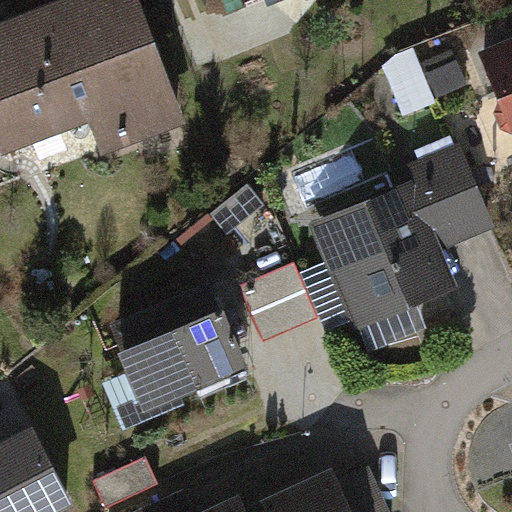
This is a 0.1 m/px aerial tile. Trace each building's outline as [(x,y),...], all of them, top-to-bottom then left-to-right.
[(64,0),(0,23),(0,159),(80,131),(92,164),(177,133),(129,0),(64,0)] [(511,37),(471,55),(510,145),(511,143),(511,37)] [(426,95),(428,100),(459,87),(444,52),(414,64),(426,95)] [(426,95),(414,64),(411,57),(386,67),(388,73),(381,76),(395,108),(426,95)] [(448,129),(455,148),(476,140),(469,121),(448,129)] [(387,188),(299,225),(345,336),(453,291),(436,251),(485,231),(449,145),(381,173),(387,188)] [(101,328),(140,421),(238,381),(199,288),(101,328)] [(0,511),(58,511),(62,511),(21,430),(0,441),(0,511)] [(511,436),(503,440),(511,462),(511,436)] [(83,481),(96,509),(148,485),(136,457),(83,481)] [(376,511),(358,470),(325,485),(337,511),(376,511)] [(320,474),(233,511),(337,511),(325,485),(320,474)] [(179,511),(172,494),(131,511),(179,511)] [(233,511),(229,501),(204,511),(233,511)]
